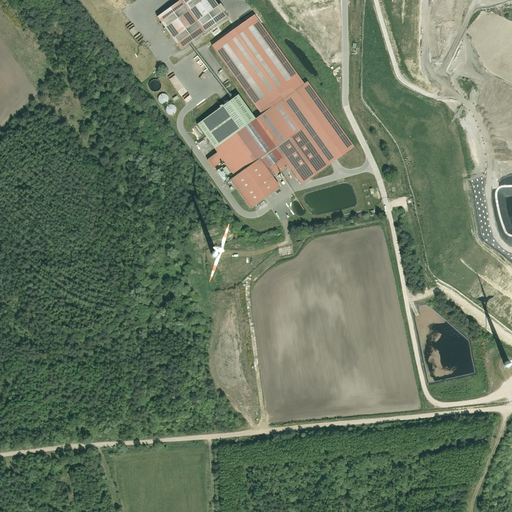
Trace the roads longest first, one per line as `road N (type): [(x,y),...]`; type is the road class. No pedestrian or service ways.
road 1 (track): [(0,452),(511,408)]
road 2 (track): [(371,165),(383,188),(429,398),(440,407),(486,401),(511,384)]
